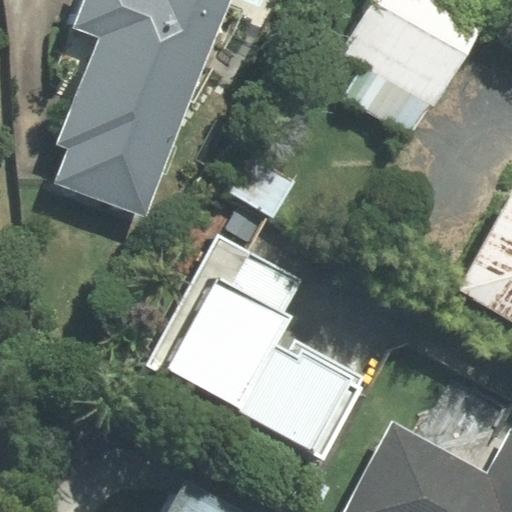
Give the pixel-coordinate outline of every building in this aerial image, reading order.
[(126,229),(205,0),(57,0),(43,44),(68,53),(32,156),(44,160),(31,196),(126,229)] [(396,145),(463,28),(413,0),(351,0),(316,62),(343,78),(326,106),(396,145)] [(281,180),(233,152),(207,198),(255,225),(281,180)] [(511,214),(482,198),(421,311),(511,359),(511,214)] [(344,386),(325,375),(277,349),(269,362),(245,349),(277,291),(200,249),(122,392),(194,431),(186,445),(215,461),(223,446),(270,471),(313,393),(334,404),(344,386)] [(453,377),(436,408),(487,435),(503,405),(453,377)] [(511,511),(511,446),(493,436),(470,480),(366,425),(320,511),(511,511)] [(182,511),(142,491),(131,511),(182,511)]
